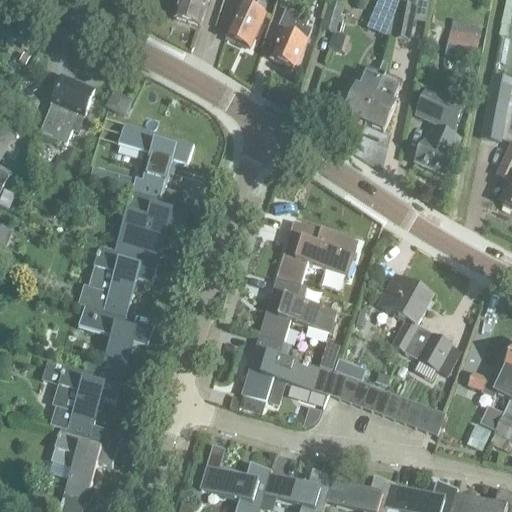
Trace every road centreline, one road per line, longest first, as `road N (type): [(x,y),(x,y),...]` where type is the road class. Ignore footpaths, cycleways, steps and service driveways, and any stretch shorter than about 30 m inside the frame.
road 1 (residential): [(144,511),(246,166),(271,127)]
road 2 (tertiary): [(511,278),(350,184),(271,127)]
road 3 (tertiary): [(271,127),(27,0)]
